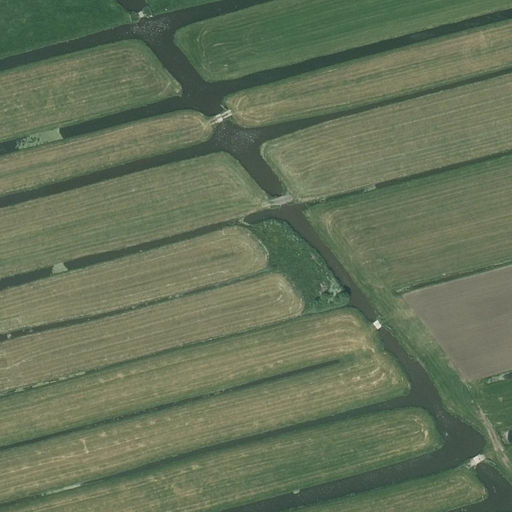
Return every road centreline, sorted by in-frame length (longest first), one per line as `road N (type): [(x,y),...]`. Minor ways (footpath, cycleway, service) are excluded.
road 1 (track): [(0,424),(272,360),(451,292)]
road 2 (track): [(511,470),(470,372),(448,267),(503,218)]
road 3 (track): [(336,511),(441,486),(470,466)]
